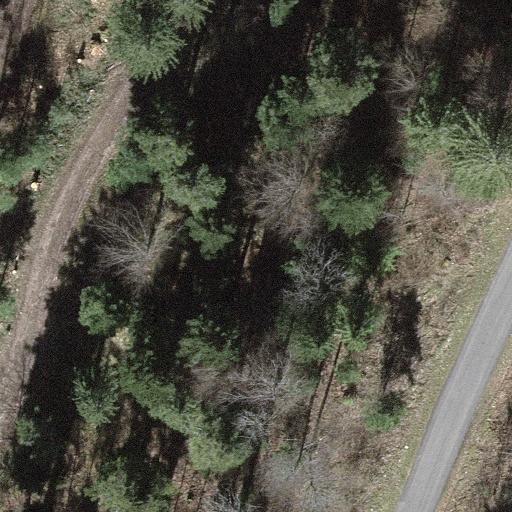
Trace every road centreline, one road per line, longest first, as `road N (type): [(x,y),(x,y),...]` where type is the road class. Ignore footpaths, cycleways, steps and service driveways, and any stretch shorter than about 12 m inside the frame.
road 1 (track): [(0,213),(16,221),(57,197),(178,0)]
road 2 (unclassified): [(408,511),(511,288)]
